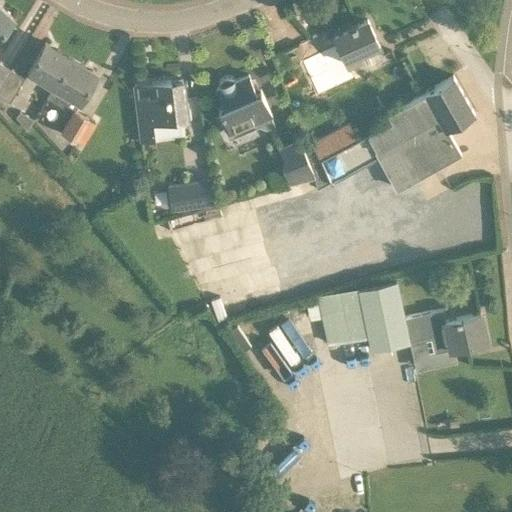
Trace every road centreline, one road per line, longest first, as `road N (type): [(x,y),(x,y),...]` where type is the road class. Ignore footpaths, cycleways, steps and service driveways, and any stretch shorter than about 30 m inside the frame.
road 1 (residential): [(68,0),(157,24),(243,0)]
road 2 (residential): [(511,106),(499,103),(437,12)]
